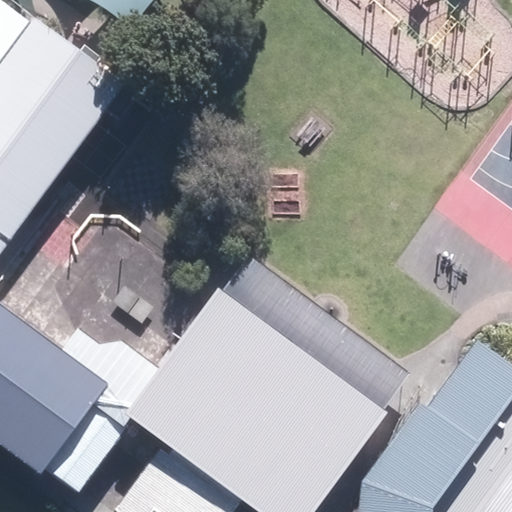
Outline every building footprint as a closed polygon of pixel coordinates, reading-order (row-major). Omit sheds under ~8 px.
[(0,0),(0,262),(126,89),(1,0),(0,0)] [(122,0),(88,0),(112,16),(122,0)] [(320,511),(394,410),(218,286),(124,418),(162,444),(117,508),(123,511),(234,511),(242,501),(257,511),(320,511)] [(112,389),(0,304),(0,445),(73,501),(127,430),(98,409),(112,389)] [(511,511),(511,365),(478,341),(428,407),(422,403),(362,482),(358,511),(511,511)]
